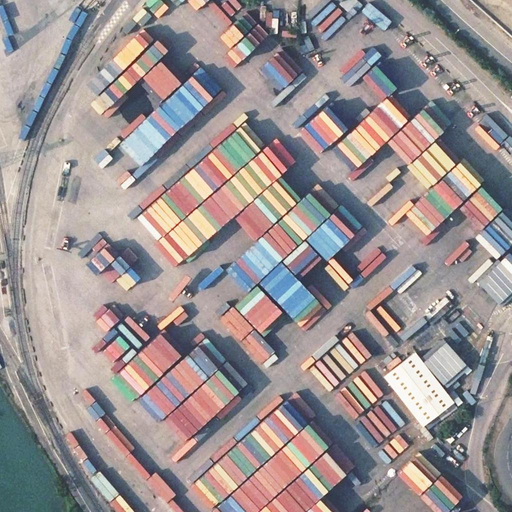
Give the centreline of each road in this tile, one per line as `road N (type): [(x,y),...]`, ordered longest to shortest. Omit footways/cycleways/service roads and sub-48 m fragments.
road 1 (unknown): [(45,161),(39,361),(155,511)]
road 2 (unknown): [(102,0),(52,68),(17,154)]
road 3 (unknown): [(511,114),(386,0)]
road 4 (unknown): [(39,361),(68,460),(103,511)]
road 5 (unknown): [(500,511),(476,474),(511,376)]
